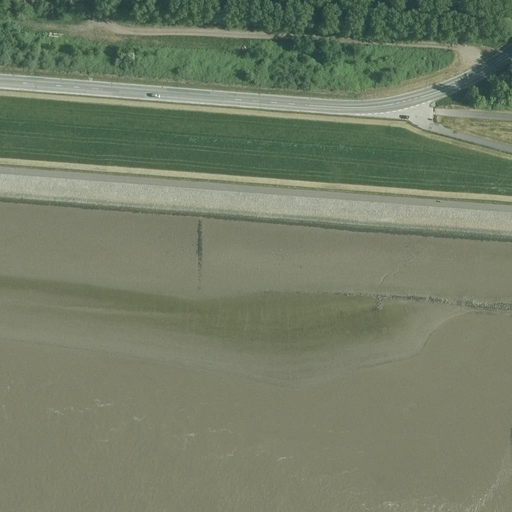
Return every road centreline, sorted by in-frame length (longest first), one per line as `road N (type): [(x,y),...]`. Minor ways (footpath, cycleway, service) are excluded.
road 1 (tertiary): [(511,53),(448,88),(382,107),(0,82)]
road 2 (track): [(511,212),(0,172)]
